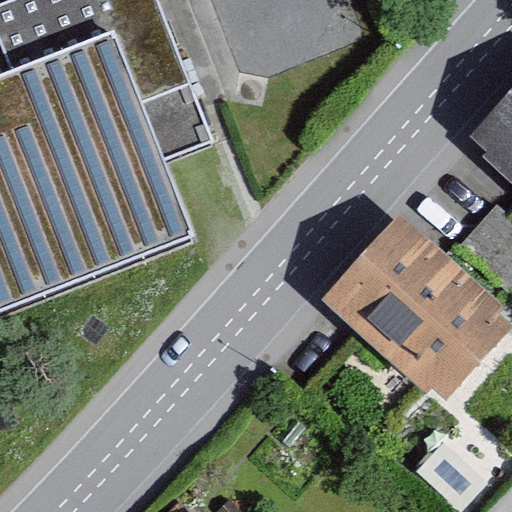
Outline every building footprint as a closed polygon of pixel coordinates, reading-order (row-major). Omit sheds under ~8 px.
[(0,0),(0,322),(198,243),(169,171),(218,152),(156,0),(63,0),(43,8),(39,0),(0,0)] [(511,118),(488,143),(511,167),(511,118)] [(511,265),(511,223),(501,213),(480,236),(511,265)] [(511,350),(511,318),(497,305),(454,265),(413,227),(339,306),(455,413),(511,350)] [(497,305),(511,288),(511,265),(480,236),(454,265),(497,305)] [(468,506),(487,480),(440,446),(421,473),(468,506)]
